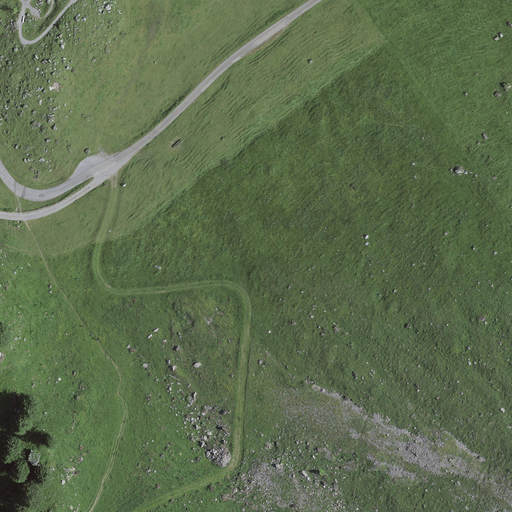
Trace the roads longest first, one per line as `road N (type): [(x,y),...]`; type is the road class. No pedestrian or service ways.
road 1 (track): [(317,0),(230,61),(112,165)]
road 2 (track): [(0,214),(47,212),(112,165)]
